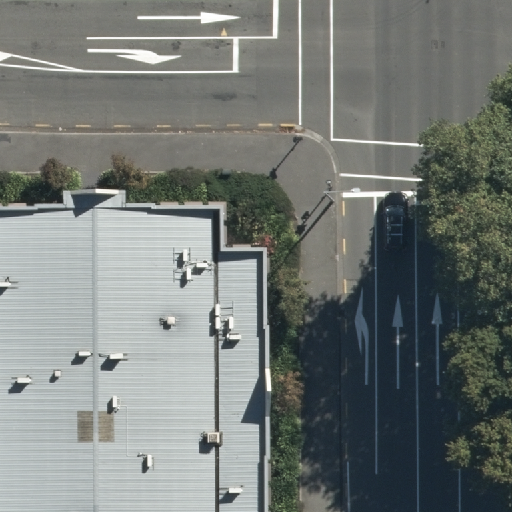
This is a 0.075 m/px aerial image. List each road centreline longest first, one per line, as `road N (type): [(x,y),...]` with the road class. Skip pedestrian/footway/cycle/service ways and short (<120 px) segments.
road 1 (primary): [(441,511),(439,40)]
road 2 (tertiary): [(0,42),(439,40)]
